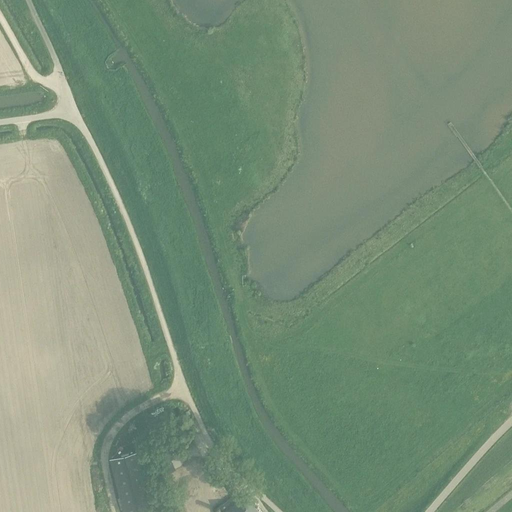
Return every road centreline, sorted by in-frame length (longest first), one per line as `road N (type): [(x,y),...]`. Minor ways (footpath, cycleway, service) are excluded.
road 1 (unclassified): [(250,487),(220,462),(201,426),(120,203),(75,111)]
road 2 (unclassified): [(430,511),(511,422)]
